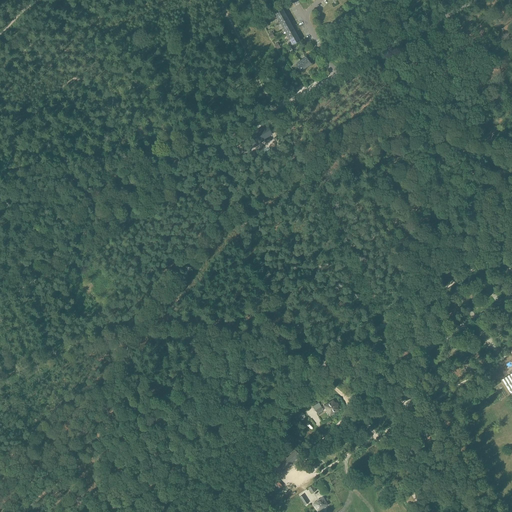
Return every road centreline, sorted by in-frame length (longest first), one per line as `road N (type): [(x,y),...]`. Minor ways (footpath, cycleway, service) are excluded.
road 1 (track): [(0,170),(128,145),(199,148),(280,105)]
road 2 (track): [(88,0),(139,93),(145,146)]
road 3 (unclassified): [(335,75),(473,0)]
road 4 (track): [(280,105),(265,93),(219,0)]
